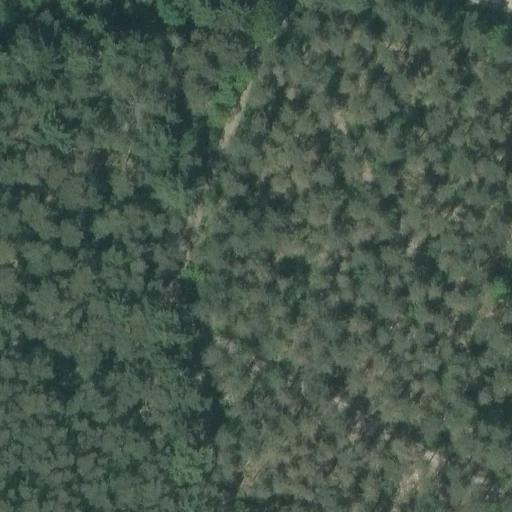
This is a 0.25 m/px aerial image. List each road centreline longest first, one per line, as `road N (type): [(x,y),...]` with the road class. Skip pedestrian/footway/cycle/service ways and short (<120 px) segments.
road 1 (track): [(511,497),(156,315),(0,327)]
road 2 (track): [(209,511),(187,355),(163,293),(270,0)]
road 3 (track): [(264,0),(511,452)]
